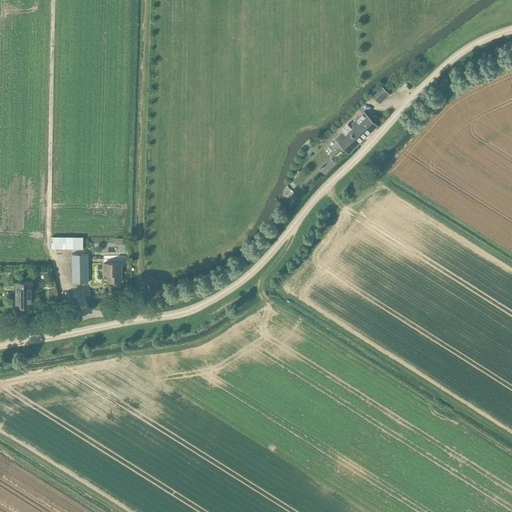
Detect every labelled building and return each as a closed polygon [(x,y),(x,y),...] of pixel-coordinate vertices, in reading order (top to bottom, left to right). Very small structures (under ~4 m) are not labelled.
[(383,96),(385,98),(389,94),(382,87),(373,96),(378,101),(383,96)] [(376,125),(363,112),(335,139),(347,153),(376,125)] [(83,237),(51,237),(51,248),(83,249),(83,237)] [(87,283),(87,254),(71,255),(72,283),(87,283)] [(104,275),(108,275),(108,282),(121,282),(121,263),(104,263),(104,275)] [(16,282),(16,306),(32,306),(32,282),(16,282)]
